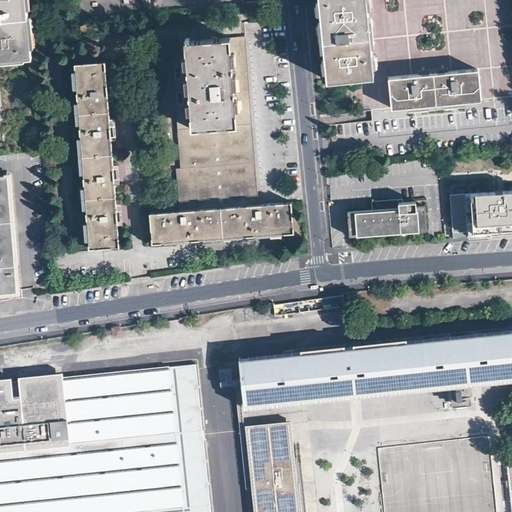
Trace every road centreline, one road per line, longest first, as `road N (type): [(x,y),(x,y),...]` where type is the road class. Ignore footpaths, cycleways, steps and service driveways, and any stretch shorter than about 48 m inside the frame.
road 1 (residential): [(0,325),(327,273)]
road 2 (residential): [(327,273),(297,0)]
road 3 (residential): [(327,273),(511,258)]
road 4 (unknown): [(33,320),(22,187),(14,170),(0,168)]
